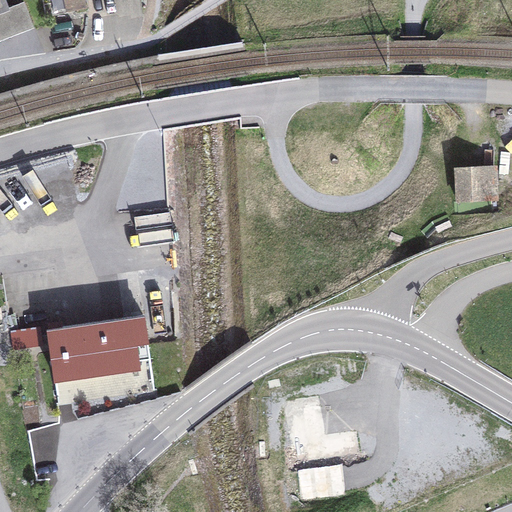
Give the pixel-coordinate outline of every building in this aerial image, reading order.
[(72,0),(75,11),(85,9),(83,0),(72,0)] [(0,13),(0,41),(34,29),(24,4),(8,10),(0,13)] [(458,202),(497,200),(496,171),(456,173),(458,202)] [(173,221),(146,224),(147,241),(175,238),(173,221)] [(48,332),(59,405),(155,391),(144,319),(48,332)] [(330,436),(331,450),(356,448),(355,434),(330,436)] [(349,488),(348,461),(304,462),(305,489),(349,488)]
